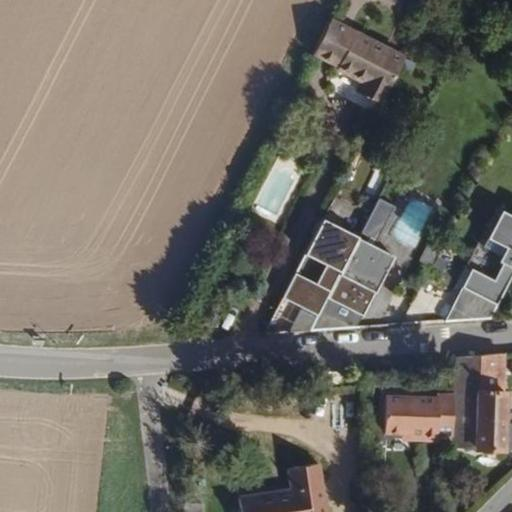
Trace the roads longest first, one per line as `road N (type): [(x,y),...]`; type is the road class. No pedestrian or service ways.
road 1 (residential): [(511,338),(153,361)]
road 2 (residential): [(153,361),(0,364)]
road 3 (residential): [(161,511),(153,361)]
